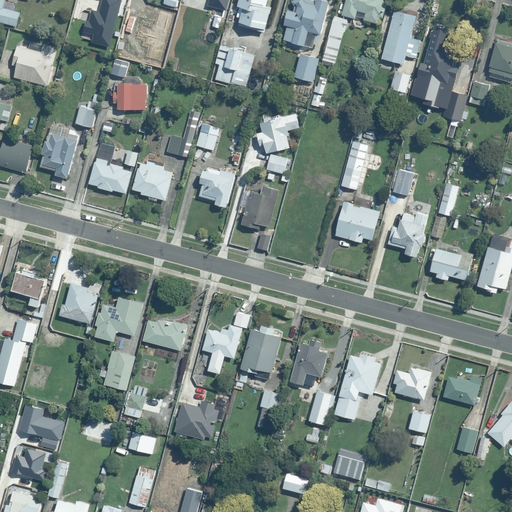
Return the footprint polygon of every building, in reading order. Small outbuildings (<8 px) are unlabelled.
[(0,0),(0,22),(18,26),(21,11),(6,8),(7,0),(0,0)] [(126,0),(113,0),(112,7),(119,9),(121,3),(125,4),(126,0)] [(241,18),(239,25),(267,32),(274,7),(268,6),(269,0),(240,0),(239,7),(240,7),(237,17),(241,18)] [(322,34),(330,2),(313,0),(296,0),(293,2),(296,6),(295,11),(290,10),(286,25),(290,26),(286,39),(315,47),(319,33),(322,34)] [(346,0),(344,16),(383,24),(388,0),(387,0),(346,0)] [(180,5),(174,28),(196,34),(200,18),(202,19),(204,11),(180,5)] [(418,16),(395,11),(383,59),(403,64),(405,56),(419,60),(424,40),(413,37),(418,16)] [(348,19),(335,16),(324,60),(337,63),(348,19)] [(213,29),(211,37),(222,39),(223,31),(213,29)] [(59,47),(25,39),(17,46),(13,66),(16,66),(14,78),(50,86),(59,47)] [(511,42),(499,39),(490,78),(511,83),(511,42)] [(249,89),(257,55),(244,52),(245,49),(236,47),(236,48),(223,45),(218,63),(216,62),(212,80),(249,89)] [(463,60),(428,50),(418,86),(450,95),(444,116),(452,118),(450,124),(460,127),(469,95),(454,91),(463,60)] [(321,58),(302,53),(294,83),(313,88),(321,58)] [(392,89),(400,92),(407,94),(413,75),(398,70),(392,89)] [(316,86),(314,92),(325,94),(329,78),(321,76),(318,86),(316,86)] [(118,103),(118,110),(149,110),(148,83),(142,83),(142,79),(134,79),(134,83),(120,83),(120,92),(115,93),(115,103),(118,103)] [(492,84),(477,80),(470,103),(486,107),(492,84)] [(323,97),(315,94),(312,105),(320,107),(323,97)] [(0,119),(10,122),(14,109),(6,107),(7,104),(0,102),(0,119)] [(99,112),(82,106),(77,123),(94,128),(99,112)] [(172,135),(167,151),(190,157),(203,113),(191,110),(184,138),(172,135)] [(265,146),(268,155),(296,147),(291,131),(301,127),(297,113),(282,118),(282,115),(273,117),(274,119),(262,123),(265,133),(259,134),(262,147),(265,146)] [(366,128),(358,126),(355,138),(363,140),(366,128)] [(203,128),(197,145),(216,152),(222,136),(203,128)] [(67,180),(79,143),(51,133),(49,141),(46,140),(42,154),(44,155),(41,166),(57,172),(56,176),(67,180)] [(6,137),(0,156),(0,165),(26,174),(35,146),(6,137)] [(374,147),(354,142),(343,185),(359,189),(368,153),(372,154),(374,147)] [(103,143),(99,158),(98,162),(96,162),(90,184),(99,187),(99,188),(114,191),(127,194),(134,166),(137,167),(141,152),(128,149),(125,162),(114,159),(117,147),(103,143)] [(287,176),(291,159),(273,154),(268,170),(287,176)] [(148,165),(142,163),(134,190),(143,192),(142,194),(167,201),(175,172),(166,169),(167,163),(150,159),(148,165)] [(201,184),(204,184),(200,196),(218,201),(217,205),(228,208),(238,171),(228,168),(227,172),(209,167),(208,171),(204,170),(201,184)] [(310,172),(295,168),(291,183),(306,187),(310,172)] [(399,169),(394,191),(410,195),(416,173),(399,169)] [(460,188),(448,184),(440,213),(452,217),(460,188)] [(262,195),(251,192),(242,225),(262,230),(263,226),(270,227),(280,191),(264,187),(262,195)] [(288,215),(285,214),(280,233),(300,238),(299,242),(311,245),(323,195),(299,190),(295,207),(290,205),(288,215)] [(355,205),(345,202),(337,236),(364,242),(365,238),(375,240),(382,211),(375,209),(377,202),(357,197),(355,205)] [(402,227),(394,225),(390,245),(407,249),(406,254),(419,257),(421,247),(425,247),(428,234),(425,233),(429,215),(417,212),(417,214),(406,212),(402,227)] [(511,230),(505,229),(503,236),(511,238),(511,230)] [(274,236),(263,233),(258,249),(269,252),(274,236)] [(511,274),(511,252),(490,246),(478,288),(499,293),(500,288),(507,290),(511,274)] [(463,254),(437,248),(432,271),(438,273),(437,278),(450,281),(451,276),(468,280),(470,270),(460,268),(463,254)] [(25,273),(18,271),(12,291),(32,298),(30,305),(41,309),(49,281),(41,278),(43,272),(26,267),(25,273)] [(65,303),(61,315),(91,324),(100,294),(90,291),(91,287),(74,282),(67,304),(65,303)] [(447,283),(446,288),(459,291),(460,286),(447,283)] [(136,336),(145,303),(121,296),(118,308),(106,304),(103,313),(101,313),(98,325),(100,326),(97,336),(116,341),(119,331),(136,336)] [(240,311),(236,323),(248,327),(252,315),(240,311)] [(0,354),(2,355),(0,361),(0,381),(17,386),(29,341),(35,343),(40,325),(20,319),(14,340),(7,338),(6,341),(0,339),(0,354)] [(150,320),(144,341),(182,351),(190,325),(176,321),(175,324),(160,320),(160,323),(150,320)] [(253,328),(242,368),(268,376),(272,377),(285,331),(258,323),(256,329),(253,328)] [(204,350),(214,353),(209,370),(222,374),(227,356),(236,359),(245,329),(231,325),(230,330),(224,329),(223,333),(211,329),(204,350)] [(310,345),(303,343),(291,382),(305,386),(306,384),(315,387),(318,376),(323,378),(331,353),(322,350),(324,342),(312,339),(310,345)] [(128,391),(137,357),(114,351),(105,385),(128,391)] [(361,358),(352,355),(336,414),(356,419),(362,396),(359,396),(361,390),(375,394),(383,364),(375,362),(377,358),(362,354),(361,358)] [(50,367),(34,364),(29,386),(44,390),(50,367)] [(400,384),(398,392),(426,399),(433,372),(412,367),(411,372),(398,369),(395,383),(400,384)] [(198,372),(186,369),(179,398),(183,398),(180,412),(191,415),(195,401),(191,400),(198,372)] [(247,383),(250,373),(243,371),(240,381),(247,383)] [(452,374),(445,396),(478,405),(485,378),(473,375),(472,380),(452,374)] [(131,392),(125,414),(142,418),(150,389),(136,385),(134,393),(131,392)] [(284,395),(266,390),(262,407),(264,407),(259,426),(272,430),(278,411),(280,411),(284,395)] [(319,390),(318,392),(310,421),(329,426),(338,396),(319,390)] [(504,416),(489,432),(505,446),(511,438),(511,403),(502,414),(504,416)] [(475,408),(462,427),(463,427),(458,448),(473,452),(478,430),(474,429),(484,415),(475,408)] [(433,415),(415,411),(411,428),(429,433),(433,415)] [(134,431),(129,448),(154,455),(158,437),(134,431)] [(427,437),(415,434),(413,443),(425,446),(427,437)] [(492,438),(483,436),(478,459),(487,461),(492,438)] [(26,455),(11,451),(5,475),(20,479),(26,455)] [(62,462),(59,461),(50,495),(60,498),(69,463),(70,458),(63,457),(62,462)] [(325,462),(322,472),(332,475),(335,465),(325,462)] [(141,465),(141,467),(131,503),(148,508),(158,470),(141,465)] [(122,474),(114,472),(110,485),(118,488),(122,474)] [(288,474),(284,490),(307,495),(311,480),(288,474)] [(37,480),(33,489),(46,494),(49,484),(37,480)] [(40,511),(45,499),(15,490),(10,505),(9,505),(6,511),(40,511)] [(89,511),(92,504),(79,500),(78,504),(60,499),(57,509),(54,508),(52,511),(89,511)]
